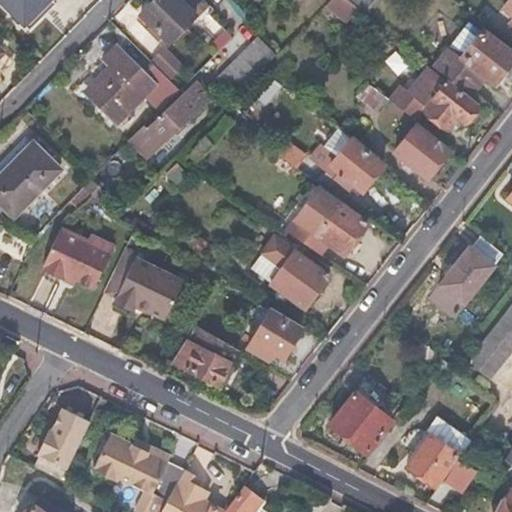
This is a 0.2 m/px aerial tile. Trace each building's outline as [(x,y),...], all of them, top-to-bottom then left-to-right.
[(58,0),(0,0),(0,15),(21,38),(49,10),(58,0)] [(203,0),(156,0),(141,16),(150,24),(144,30),(158,43),(164,37),(169,43),(195,16),(192,12),(203,0)] [(346,0),(332,0),(325,7),(347,25),(359,10),(346,0)] [(346,0),(359,10),(364,14),(374,0),(346,0)] [(511,0),(507,0),(501,9),(511,17),(511,0)] [(479,35),(467,24),(431,69),(468,99),(484,79),(494,86),(511,63),(511,56),(481,32),(479,35)] [(271,49),(260,38),(217,81),(235,98),(265,68),(277,56),(271,49)] [(164,46),(151,60),(153,63),(171,80),(185,67),(164,46)] [(104,60),(111,67),(86,93),(115,121),(152,85),(169,102),(181,90),(171,80),(153,63),(143,73),(116,48),(104,60)] [(407,93),(400,88),(389,101),(413,120),(424,107),(426,109),(424,113),(446,130),(455,119),(463,126),(476,109),(427,70),(407,93)] [(210,96),(196,81),(149,129),(146,125),(130,141),(147,158),(210,96)] [(368,84),(361,93),(382,110),(389,101),(368,84)] [(415,128),(394,154),(427,181),(448,154),(415,128)] [(381,165),(350,140),(330,167),(339,174),(335,179),(348,189),(352,184),(361,191),(381,166),(381,165)] [(280,142),(273,151),(280,156),(295,167),(301,159),(280,142)] [(57,170),(31,144),(0,176),(0,206),(11,217),(57,170)] [(327,244),(342,255),(365,225),(335,203),(317,189),(284,231),(318,255),(327,244)] [(92,245),(60,229),(42,266),(45,267),(43,271),(71,285),(73,282),(91,290),(111,249),(94,240),(92,245)] [(503,255),(480,236),(440,287),(463,306),(503,255)] [(274,237),(249,272),(303,311),(328,277),(274,237)] [(136,257),(125,252),(103,297),(162,326),(182,285),(134,261),(136,257)] [(511,352),(511,307),(467,365),(489,382),(511,352)] [(300,329),(270,311),(243,354),(265,368),(272,355),(282,361),(300,329)] [(238,351),(195,327),(173,364),(218,388),(238,351)] [(354,392),(357,394),(331,426),(366,454),(391,422),(377,411),(388,398),(365,379),(354,392)] [(88,424),(70,415),(46,463),(65,472),(88,424)] [(425,433),(430,437),(406,469),(433,487),(455,456),(460,459),(472,441),(437,416),(425,433)] [(108,433),(89,471),(112,483),(114,481),(140,494),(132,511),(134,511),(160,511),(162,508),(183,471),(168,463),(131,445),(108,433)] [(134,439),(131,445),(168,463),(171,457),(134,439)] [(199,479),(183,471),(162,508),(167,511),(224,511),(225,511),(191,494),(199,479)] [(511,511),(511,488),(509,487),(497,511),(511,511)] [(255,499),(242,489),(225,511),(224,511),(260,511),(250,504),(255,499)] [(53,511),(55,510),(41,500),(35,509),(32,507),(27,511),(53,511)]
